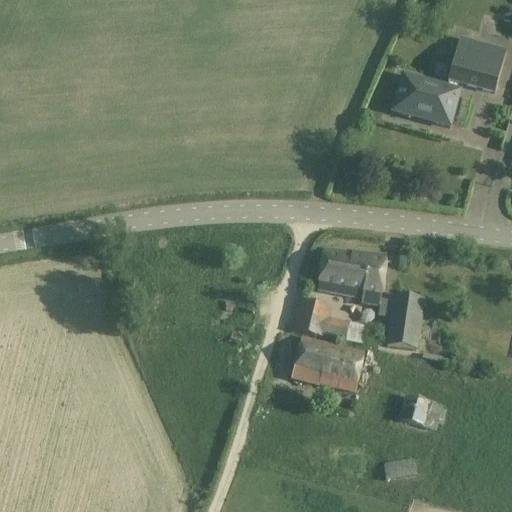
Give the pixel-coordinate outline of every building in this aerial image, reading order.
[(506,54),(459,41),(448,81),(449,82),(447,89),(402,77),(392,113),(450,129),(460,93),(456,92),(458,84),(495,94),(506,54)] [(386,260),(323,251),(318,292),(363,299),(362,304),(393,311),(387,348),(416,352),(423,302),(393,298),(393,305),(380,303),(386,260)] [(331,310),(300,302),(293,334),(323,340),(323,339),(378,349),(381,331),(328,322),(331,310)] [(363,355),(302,340),(292,381),(353,396),(363,355)] [(443,408),(405,397),(398,422),(436,433),(438,426),(442,427),(446,413),(442,412),(443,408)] [(417,478),(415,461),(383,464),(385,481),(417,478)]
